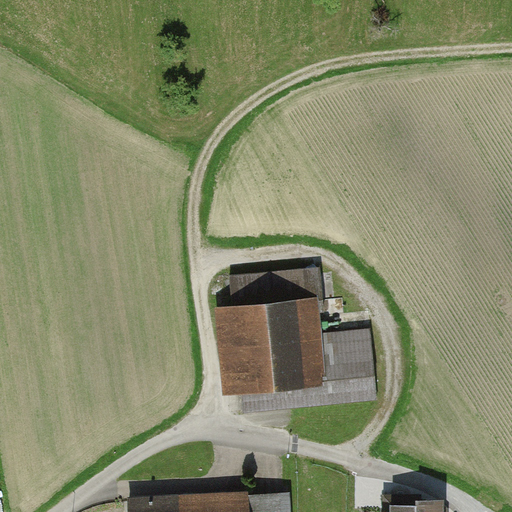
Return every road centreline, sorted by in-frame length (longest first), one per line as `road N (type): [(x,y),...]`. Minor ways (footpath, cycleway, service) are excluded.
road 1 (track): [(511,50),(371,58),(288,81),(230,123),(198,176),(194,234),(213,369),(209,429)]
road 2 (residential): [(65,511),(150,451),(209,429),(462,488)]
road 3 (track): [(197,265),(324,256),(353,275),(380,313),(393,390),(374,429),(343,459)]
